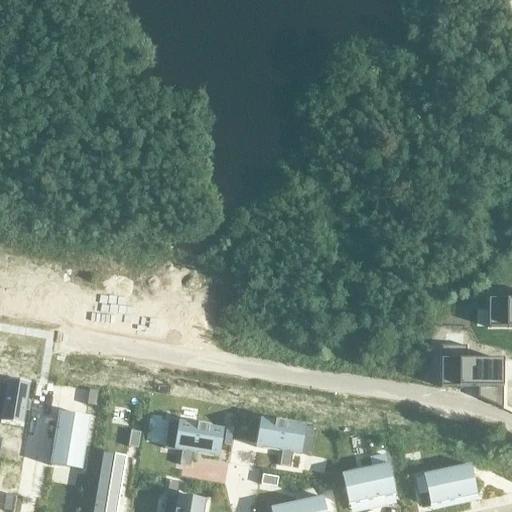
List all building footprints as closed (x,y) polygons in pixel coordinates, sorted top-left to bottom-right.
[(511,301),(489,301),(488,329),(511,328),(511,301)] [(442,347),(441,388),(478,389),(478,399),(503,410),(503,362),(466,361),(466,347),(442,347)] [(0,418),(18,421),(26,366),(5,362),(2,379),(0,378),(0,418)] [(89,391),(86,406),(96,408),(99,392),(89,391)] [(58,414),(50,467),(51,467),(51,466),(52,466),(80,471),(80,472),(82,472),(90,419),(89,419),(88,420),(87,420),(60,415),(60,414),(58,414)] [(260,420),(256,448),(282,453),(280,467),(290,469),(291,462),(293,455),(301,456),(305,428),(260,420)] [(169,421),(164,450),(174,451),(182,453),(180,466),(190,468),(192,454),(219,459),(224,431),(169,421)] [(131,432),(128,448),(138,449),(141,434),(131,432)] [(372,469),(342,476),(348,507),(394,497),(395,497),(395,495),(394,496),(393,494),(387,467),(389,467),(388,466),(387,466),(386,462),(385,457),(370,460),(372,469)] [(102,461),(93,511),(117,511),(125,465),(124,464),(102,461)] [(423,478),(415,480),(419,495),(428,493),(431,506),(429,506),(430,508),(476,498),(477,498),(476,496),(475,496),(469,468),(470,468),(470,466),(423,476),(423,478)] [(263,476),(261,486),(276,488),(278,479),(263,476)] [(169,482),(167,496),(177,498),(180,483),(169,482)] [(12,511),(15,497),(5,495),(2,511),(3,511),(12,511)] [(178,497),(175,511),(203,511),(206,502),(178,497)] [(323,498),(270,509),(271,511),(272,511),(271,511),(324,511),(322,500),(323,500),(323,498)]
